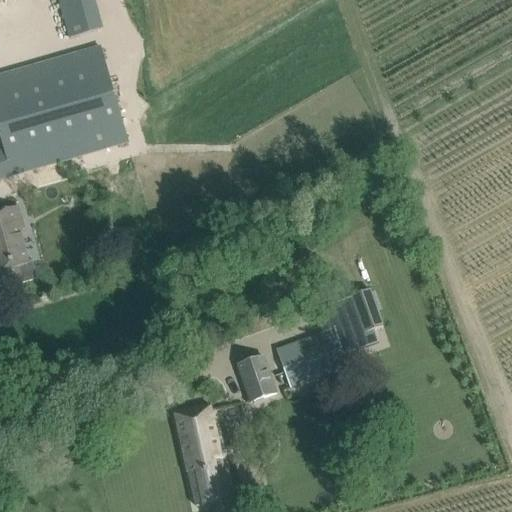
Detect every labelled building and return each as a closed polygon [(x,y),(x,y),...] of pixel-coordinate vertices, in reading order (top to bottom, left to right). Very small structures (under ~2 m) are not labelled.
[(60,0),(68,38),(105,31),(99,0),(60,0)] [(100,47),(0,76),(0,132),(5,149),(0,149),(0,179),(129,142),(100,47)] [(18,208),(0,213),(0,283),(19,278),(21,284),(33,281),(36,276),(33,266),(28,264),(19,231),(24,229),(18,208)] [(366,282),(398,272),(378,211),(346,221),(366,282)] [(285,348),(277,351),(290,389),(348,368),(344,356),(379,344),(374,331),(383,328),(370,291),(353,297),(353,298),(337,303),(338,304),(345,326),(334,330),(334,331),(323,335),(285,348)] [(264,358),(238,367),(251,403),(277,394),(264,358)] [(204,407),(175,414),(181,442),(196,507),(214,503),(216,511),(232,511),(230,500),(231,500),(215,426),(210,406),(204,407)]
